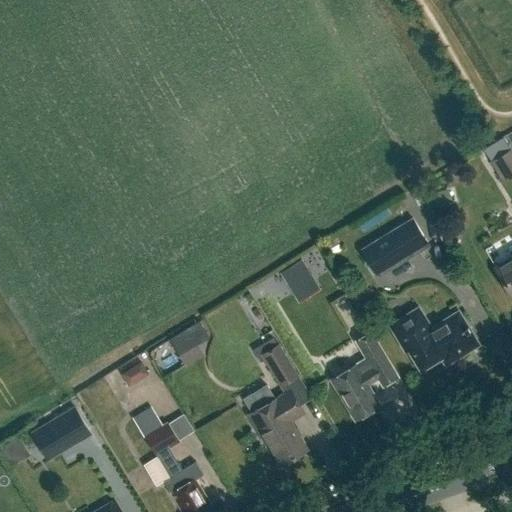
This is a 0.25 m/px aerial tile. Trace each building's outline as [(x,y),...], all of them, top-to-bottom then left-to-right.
[(489,161),(502,182),(511,176),(511,150),(510,148),(489,161)] [(375,273),(427,242),(412,217),(360,248),(375,273)] [(511,255),(495,266),(511,294),(511,255)] [(302,259),(281,272),(295,295),(316,281),(302,259)] [(475,346),(464,329),(468,327),(458,312),(427,331),(415,310),(390,325),(405,350),(408,348),(421,370),(452,351),(456,358),(475,346)] [(175,347),(205,328),(200,320),(169,338),(175,347)] [(371,331),(356,340),(383,386),(398,377),(371,331)] [(298,376),(278,343),(277,344),(273,337),(252,349),(260,362),(264,359),(280,386),(298,376)] [(134,356),(114,369),(124,385),(144,371),(134,356)] [(355,364),(330,379),(355,420),(380,405),(355,364)] [(267,441),(281,464),(307,449),(290,421),(304,412),(290,389),(248,414),(265,443),(267,441)] [(136,433),(156,421),(146,404),(126,415),(136,433)] [(75,407),(61,415),(31,433),(45,456),(61,446),(89,430),(75,407)] [(167,423),(145,436),(156,454),(157,454),(158,456),(145,464),(156,484),(170,476),(170,477),(164,481),(182,511),(201,511),(212,506),(195,479),(203,474),(195,461),(181,470),(168,447),(178,441),(167,423)] [(0,453),(7,463),(22,452),(10,435),(0,442),(0,453)] [(120,511),(114,501),(95,511),(120,511)]
